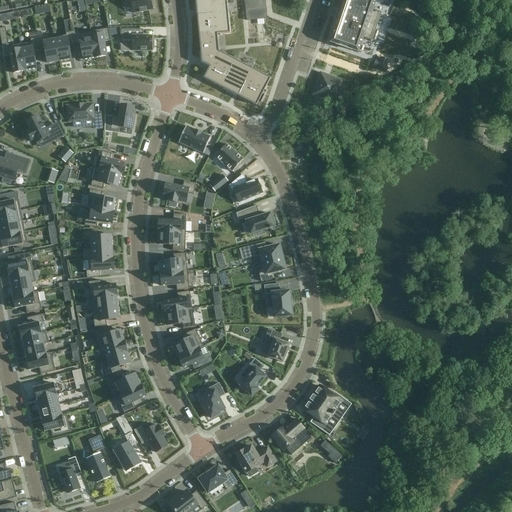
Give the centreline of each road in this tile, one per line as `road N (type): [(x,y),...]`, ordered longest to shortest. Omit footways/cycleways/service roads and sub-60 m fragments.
road 1 (residential): [(254,137),(277,166),(293,208),(309,270),(312,337),(282,400),(201,450)]
road 2 (residential): [(169,95),(141,189),(135,274),(150,346),(201,450)]
road 3 (residential): [(0,339),(43,511)]
road 4 (residential): [(169,95),(132,84),(65,82),(0,109)]
road 5 (residential): [(312,0),(280,100),(254,137)]
road 6 (residential): [(201,450),(98,511)]
